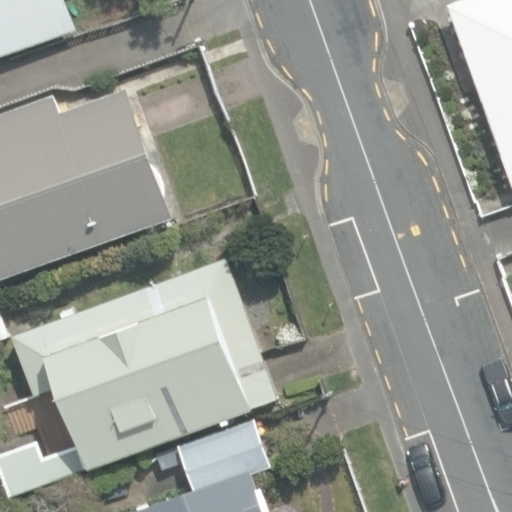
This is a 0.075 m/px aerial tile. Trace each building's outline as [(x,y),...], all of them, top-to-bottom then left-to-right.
[(0,0),(0,51),(74,28),(64,0),(0,0)] [(511,0),(456,0),(451,2),(511,171),(511,0)] [(0,113),(0,278),(175,217),(129,87),(64,110),(58,93),(0,113)] [(82,435),(93,466),(280,400),(230,256),(15,331),(37,393),(62,384),(73,417),(64,420),(70,439),(82,435)] [(0,338),(10,335),(0,306),(0,338)] [(289,511),(288,508),(274,511),(272,511),(258,470),(274,463),(257,417),(158,450),(163,470),(188,464),(197,486),(128,510),(128,511),(289,511)] [(0,450),(0,460),(11,495),(89,470),(80,442),(45,454),(39,437),(0,450)]
